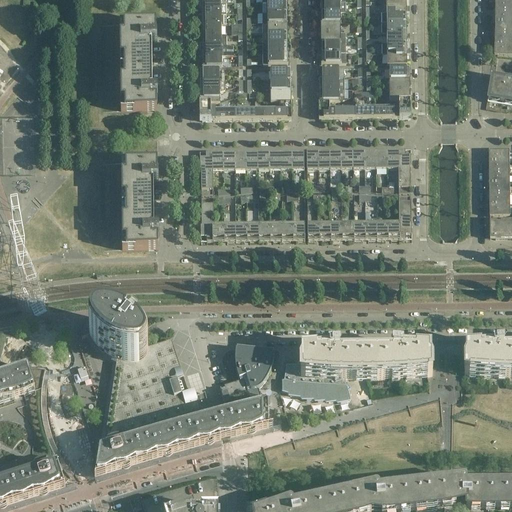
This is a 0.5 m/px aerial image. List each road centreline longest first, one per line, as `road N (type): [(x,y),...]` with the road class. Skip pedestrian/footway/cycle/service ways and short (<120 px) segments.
road 1 (residential): [(197,341),(450,336)]
road 2 (residential): [(450,319),(198,324)]
road 3 (residential): [(187,258),(423,257)]
road 4 (residential): [(180,0),(165,27),(165,109),(185,137)]
road 5 (residential): [(185,137),(181,0)]
road 6 (residential): [(185,137),(167,161),(168,244),(187,258)]
road 7 (residential): [(420,0),(422,136)]
road 8 (residential): [(306,135),(303,0)]
road 9 (residential): [(475,135),(474,0)]
road 10 (residential): [(479,256),(475,135)]
road 11 (residential): [(185,137),(306,135)]
road 12 (residential): [(187,258),(185,137)]
road 13 (residential): [(422,136),(423,257)]
